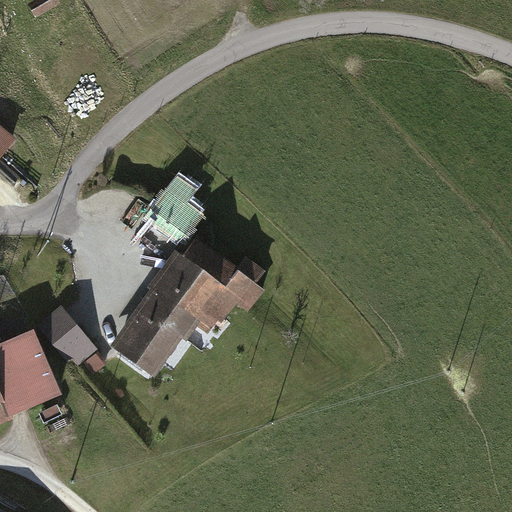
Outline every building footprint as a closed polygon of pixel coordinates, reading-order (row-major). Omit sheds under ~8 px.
[(54,0),(43,0),(34,6),(39,14),(56,3),(54,0)] [(67,120),(56,105),(48,111),(59,126),(67,120)] [(0,160),(3,162),(15,145),(0,134),(0,160)] [(194,196),(176,183),(149,221),(180,243),(198,218),(185,209),(194,196)] [(264,278),(195,229),(157,283),(197,312),(214,324),(236,292),(248,301),(264,278)] [(181,335),(197,312),(157,283),(113,345),(147,369),(174,330),(181,335)] [(61,307),(40,324),(57,345),(64,339),(92,373),(105,362),(61,307)] [(0,421),(58,400),(35,338),(0,351),(0,421)]
